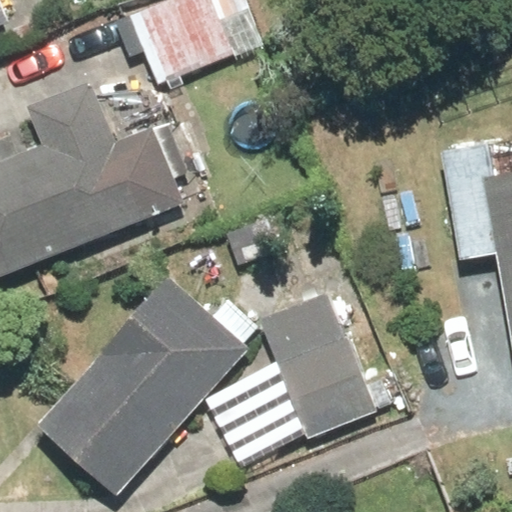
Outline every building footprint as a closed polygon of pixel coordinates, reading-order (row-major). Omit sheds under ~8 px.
[(0,0),(0,32),(8,29),(0,9),(0,0)] [(230,0),(185,0),(137,16),(162,89),(250,60),(230,0)] [(0,168),(0,284),(181,213),(150,134),(113,149),(89,88),(22,115),(38,154),(0,168)] [(511,181),(480,187),(511,375),(511,181)] [(281,220),(234,237),(246,272),(293,255),(281,220)] [(67,511),(110,511),(245,359),(162,286),(8,460),(67,511)] [(286,366),(214,404),(258,486),(398,410),(335,293),(266,329),(286,366)]
